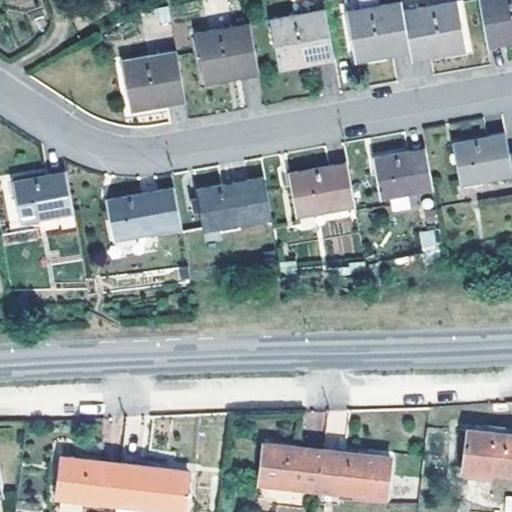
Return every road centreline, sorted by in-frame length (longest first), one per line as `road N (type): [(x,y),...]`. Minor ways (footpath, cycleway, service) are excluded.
road 1 (residential): [(0,91),(86,149),(120,160),(166,159),(511,95)]
road 2 (secondary): [(0,363),(511,345)]
